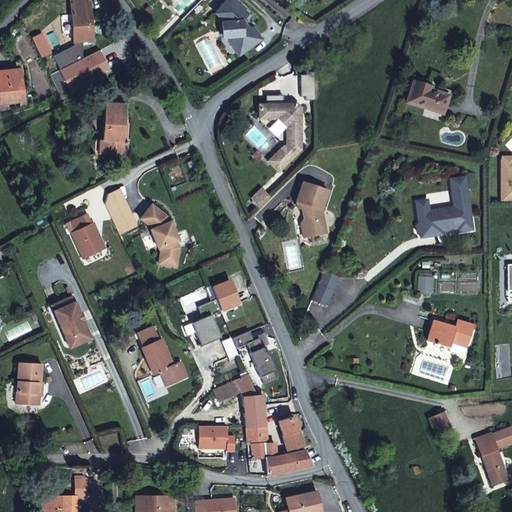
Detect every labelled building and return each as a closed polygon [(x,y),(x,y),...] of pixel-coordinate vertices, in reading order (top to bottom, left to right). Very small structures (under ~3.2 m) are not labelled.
[(91,23),(89,3),(87,3),(86,0),(70,0),(74,42),(92,41),(91,26),(91,23)] [(247,15),(229,0),(226,0),(214,14),(223,21),(223,23),(224,38),(230,38),(231,45),(234,50),(240,46),(244,52),(254,45),(244,29),(242,29),(241,22),(247,15)] [(240,46),(234,50),(238,56),(244,52),(240,46)] [(19,70),(0,71),(0,102),(23,100),(19,70)] [(436,86),(414,79),(406,102),(442,114),(448,95),(435,91),(436,86)] [(450,91),(436,86),(435,91),(448,95),(450,91)] [(125,105),(105,104),(102,140),(100,140),(96,140),(95,154),(99,154),(127,156),(128,142),(123,142),(124,129),(121,128),(122,123),(124,123),(125,105)] [(301,146),(300,108),(297,104),(259,105),(259,119),(278,119),(278,116),(282,116),(289,123),(289,127),(286,127),(286,146),(287,152),(285,153),(280,149),(268,161),(278,172),(301,149),(301,146)] [(289,123),(282,116),(278,116),(278,119),(286,127),(289,127),(289,123)] [(501,161),(501,202),(511,201),(511,160),(502,160),(501,161)] [(470,217),(464,177),(448,179),(453,207),(428,211),(427,200),(415,202),(417,213),(420,213),(421,222),(418,222),(415,226),(416,231),(420,234),(421,238),(438,235),(437,232),(442,231),(457,229),(457,232),(467,230),(465,218),(470,217)] [(328,190),(302,182),(296,202),(299,203),(297,208),(304,211),(305,216),(303,219),(307,237),(326,233),(321,211),(328,190)] [(260,207),(269,197),(261,189),(252,198),(260,207)] [(152,205),(141,219),(152,228),(153,229),(151,230),(159,249),(161,248),(162,250),(160,264),(177,266),(180,248),(177,242),(179,241),(171,222),(169,223),(167,216),(152,205)] [(70,223),(74,233),(88,226),(83,217),(70,223)] [(72,234),(84,260),(105,250),(93,224),(88,226),(74,233),(72,234)] [(337,276),(324,270),(318,284),(331,290),(337,276)] [(238,303),(229,281),(212,288),(221,310),(238,303)] [(331,290),(318,284),(311,300),(325,306),(331,290)] [(83,320),(80,313),(79,314),(72,297),(51,306),(67,341),(87,332),(82,320),(83,320)] [(202,318),(191,323),(201,346),(220,337),(211,315),(220,311),(215,299),(197,307),(202,318)] [(454,327),(433,321),(427,341),(448,347),(450,351),(460,355),(464,353),(465,347),(472,325),(456,320),(454,327)] [(159,340),(152,326),(136,334),(142,347),(159,340)] [(280,350),(270,326),(254,333),(256,337),(263,355),(268,354),(280,350)] [(87,332),(67,341),(70,348),(90,339),(87,332)] [(262,354),(256,337),(248,340),(254,356),(262,354)] [(172,365),(160,339),(159,340),(142,347),(141,348),(154,374),(159,372),(166,386),(186,377),(179,362),(172,365)] [(289,372),(281,349),(280,350),(268,354),(270,361),(271,361),(274,376),(289,372)] [(268,354),(263,355),(262,354),(254,356),(256,364),(270,361),(268,354)] [(289,372),(274,376),(271,361),(270,361),(256,364),(244,366),(245,369),(247,375),(260,406),(263,406),(262,403),(278,401),(279,404),(288,403),(292,400),(289,372)] [(39,396),(39,395),(37,393),(37,383),(40,383),(40,382),(41,364),(18,363),(16,403),(38,404),(39,396)] [(247,375),(212,390),(218,402),(239,392),(242,398),(245,428),(265,426),(263,406),(260,406),(247,375)] [(447,419),(443,411),(438,414),(441,422),(447,419)] [(447,419),(441,422),(438,414),(430,417),(437,434),(450,428),(447,419)] [(298,431),(293,416),(278,420),(283,435),(298,431)] [(226,425),(198,425),(198,448),(226,448),(226,450),(234,450),(234,435),(226,435),(226,425)] [(266,444),(265,426),(245,428),(246,433),(247,445),(250,444),(266,444)] [(511,443),(511,430),(510,426),(490,433),(490,432),(474,438),(480,456),(482,455),(485,461),(483,462),(491,485),(508,478),(497,450),(511,443)] [(450,428),(437,434),(438,438),(452,432),(450,428)] [(302,446),(298,431),(283,435),(282,435),(286,449),(302,446)] [(275,444),(266,444),(250,444),(252,459),(264,458),(275,456),(275,444)] [(305,451),(275,456),(264,458),(267,475),(267,476),(312,466),(305,451)] [(75,479),(75,493),(84,493),(84,479),(75,479)] [(320,511),(316,491),(284,498),(287,511),(320,511)] [(21,511),(20,493),(9,494),(10,511),(21,511)] [(76,511),(77,498),(84,498),(84,493),(75,493),(75,496),(41,496),(41,511),(76,511)] [(171,511),(172,496),(136,496),(136,506),(139,506),(139,510),(135,510),(135,511),(171,511)]
